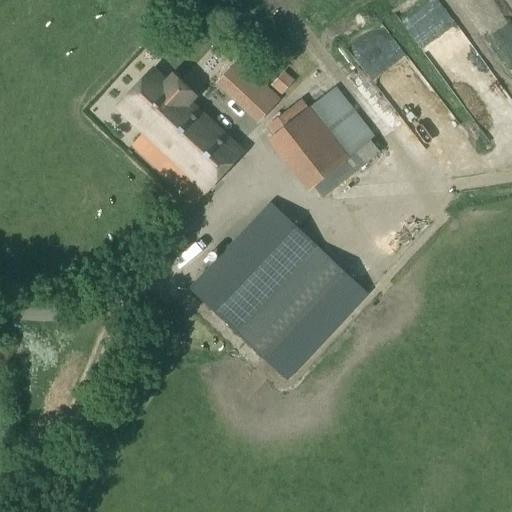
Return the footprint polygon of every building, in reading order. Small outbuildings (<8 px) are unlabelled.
[(238,63),(216,86),(258,124),(280,100),(238,63)] [(193,205),(242,152),(190,104),(195,99),(172,77),(166,82),(154,71),(118,109),(145,134),(132,148),(193,205)] [(307,111),(300,102),(268,129),(275,137),(307,111)] [(191,290),(240,336),(318,250),(270,206),(191,290)] [(240,336),(287,380),(366,295),(318,250),(240,336)]
